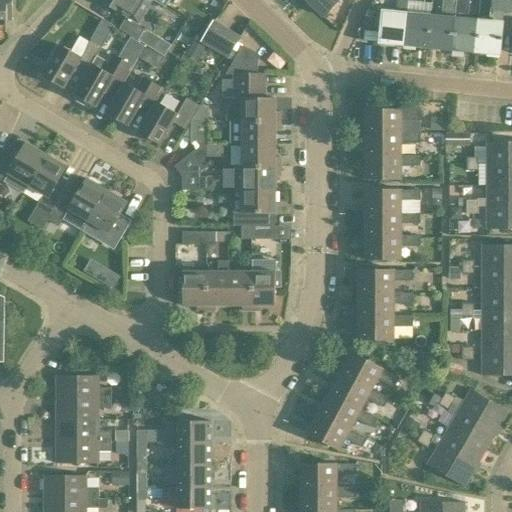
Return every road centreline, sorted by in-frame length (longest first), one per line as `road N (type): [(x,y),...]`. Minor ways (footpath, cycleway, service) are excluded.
road 1 (residential): [(253,412),(317,317),(330,281),(333,64)]
road 2 (residential): [(138,342),(163,299),(161,184),(0,84)]
road 3 (residential): [(511,86),(333,64)]
road 4 (residential): [(253,412),(138,342)]
